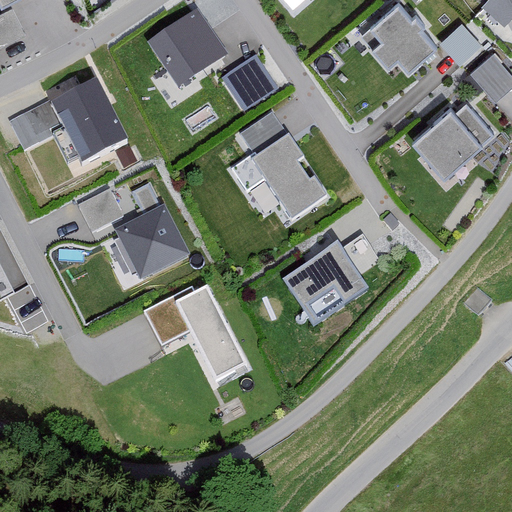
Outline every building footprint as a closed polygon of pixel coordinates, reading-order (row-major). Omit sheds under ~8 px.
[(22,0),(0,0),(0,8),(1,11),(22,0)] [(511,0),(489,0),(481,9),(504,29),(511,20),(511,0)] [(438,53),(399,6),(370,31),(382,45),(371,54),(388,73),(398,65),(408,78),(438,53)] [(228,59),(198,15),(147,50),(178,94),(228,59)] [(482,47),(462,25),(438,46),(459,68),(482,47)] [(245,108),(280,85),(257,52),(223,76),(245,108)] [(511,88),(511,76),(493,54),(470,74),(495,103),(511,88)] [(128,149),(97,90),(51,114),(81,173),(128,149)] [(494,136),(467,105),(454,117),(451,113),(411,148),(444,185),(484,150),(481,148),(494,136)] [(304,166),(289,145),(253,170),(292,227),(325,204),(313,187),(310,190),(297,171),(304,166)] [(112,186),(80,202),(92,228),(125,213),(112,186)] [(165,211),(114,237),(141,288),(191,263),(165,211)] [(369,297),(338,252),(283,290),(314,335),(369,297)] [(247,374),(208,295),(175,311),(214,390),(247,374)]
